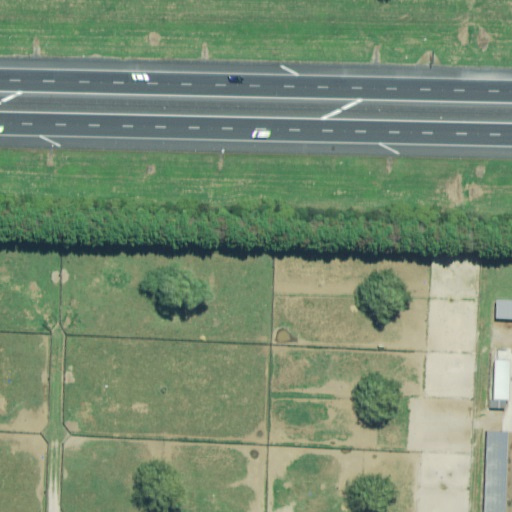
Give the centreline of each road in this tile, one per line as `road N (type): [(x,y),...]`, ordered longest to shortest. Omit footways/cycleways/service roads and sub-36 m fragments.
road 1 (motorway): [(511,132),(0,119)]
road 2 (motorway): [(0,76),(511,89)]
